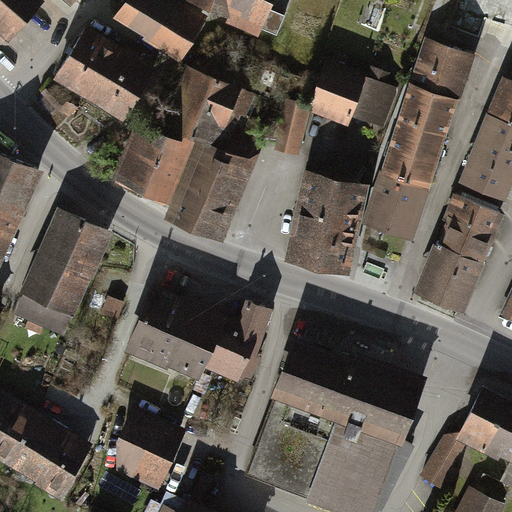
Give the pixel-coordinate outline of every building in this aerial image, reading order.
[(0,0),(0,23),(18,38),(45,7),(37,0),(0,0)] [(66,0),(77,8),(83,0),(66,0)] [(115,0),(102,25),(168,61),(196,17),(245,38),(250,29),(281,38),(295,5),(284,0),(115,0)] [(86,100),(116,47),(80,27),(50,80),(86,100)] [(478,58),(426,40),(365,225),(417,242),(478,58)] [(121,120),(151,67),(116,47),(86,100),(121,120)] [(296,106),(282,103),(269,149),(295,156),(307,117),(338,129),(343,118),(377,132),(392,91),(315,61),(296,106)] [(196,149),(164,222),(220,246),(265,143),(238,133),(252,96),(184,68),(159,132),(196,149)] [(511,83),(504,81),(462,188),(507,206),(511,192),(511,83)] [(188,153),(131,128),(106,183),(163,209),(188,153)] [(0,263),(46,162),(0,141),(0,263)] [(291,254),(315,259),(331,178),(309,173),(291,254)] [(331,178),(315,259),(347,266),(365,186),(331,178)] [(500,211),(460,195),(421,292),(461,308),(500,211)] [(108,224),(54,203),(23,285),(77,306),(108,224)] [(243,387),(269,313),(234,300),(228,317),(138,286),(131,307),(109,300),(103,318),(119,323),(107,356),(193,386),(198,371),(243,387)] [(511,287),(501,313),(511,317),(511,287)] [(353,361),(297,340),(246,472),(351,511),(371,511),(417,392),(399,385),(404,372),(356,354),(353,361)] [(440,485),(468,435),(511,457),(511,468),(509,474),(511,475),(511,400),(483,386),(461,430),(445,433),(423,473),(440,485)] [(89,441),(0,391),(0,474),(53,504),(89,441)] [(179,432),(123,406),(96,465),(151,491),(179,432)] [(494,511),(500,503),(464,485),(449,511),(494,511)] [(204,511),(168,496),(160,511),(204,511)]
